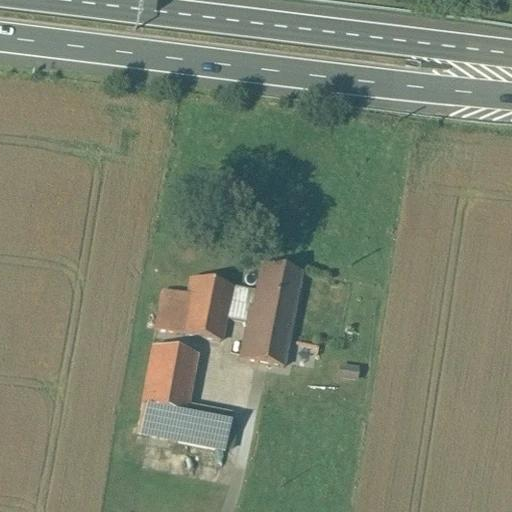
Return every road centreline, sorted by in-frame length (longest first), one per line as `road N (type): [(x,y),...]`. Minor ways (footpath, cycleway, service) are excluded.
road 1 (trunk): [(0,36),(397,79),(511,81)]
road 2 (trunk): [(511,61),(405,38),(114,4)]
